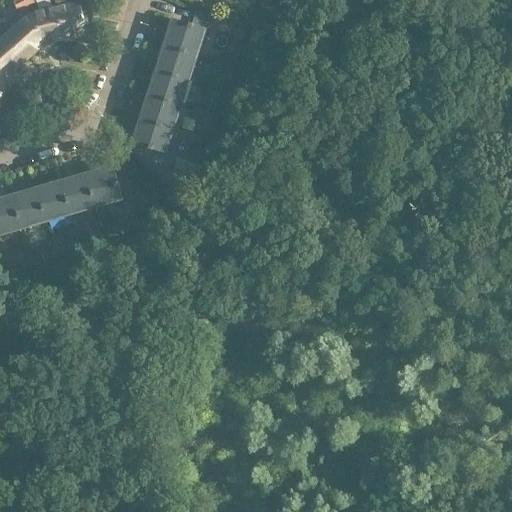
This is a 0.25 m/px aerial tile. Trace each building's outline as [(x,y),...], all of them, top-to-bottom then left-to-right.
[(13,0),(20,14),(29,9),(24,0),(13,0)] [(24,0),(29,9),(37,5),(34,0),(24,0)] [(57,8),(66,38),(87,33),(79,2),(67,6),(65,0),(55,0),(55,1),(56,1),(57,8)] [(31,15),(46,44),(66,38),(57,8),(31,15)] [(165,46),(196,57),(209,16),(196,12),(192,25),(174,19),(165,46)] [(7,35),(27,60),(46,44),(31,15),(7,35)] [(0,69),(9,76),(27,60),(7,35),(0,41),(0,69)] [(156,73),(188,81),(196,57),(165,46),(156,73)] [(218,61),(234,66),(237,56),(222,51),(218,61)] [(234,66),(218,61),(215,71),(231,76),(234,66)] [(0,90),(3,92),(9,76),(0,69),(0,90)] [(156,73),(149,95),(181,105),(188,81),(156,73)] [(141,119),(173,130),(181,105),(149,95),(141,119)] [(197,109),(213,115),(217,105),(200,99),(197,109)] [(213,115),(197,109),(193,120),(210,125),(213,115)] [(173,130),(141,119),(133,144),(165,154),(173,130)] [(173,169),(193,176),(196,164),(198,165),(201,153),(185,148),(181,160),(177,158),(173,169)] [(89,175),(99,207),(122,201),(113,168),(89,175)] [(63,182),(72,215),(99,207),(89,175),(63,182)] [(39,189),(48,222),(72,215),(63,182),(39,189)] [(13,196),(23,229),(48,222),(39,189),(13,196)] [(0,235),(23,229),(13,196),(0,199),(0,235)] [(117,218),(122,235),(144,228),(139,212),(117,218)] [(77,230),(82,247),(92,244),(87,227),(77,230)] [(82,247),(77,230),(66,234),(71,251),(82,247)] [(29,249),(34,265),(44,262),(39,246),(29,249)] [(34,265),(29,249),(20,252),(24,268),(34,265)]
